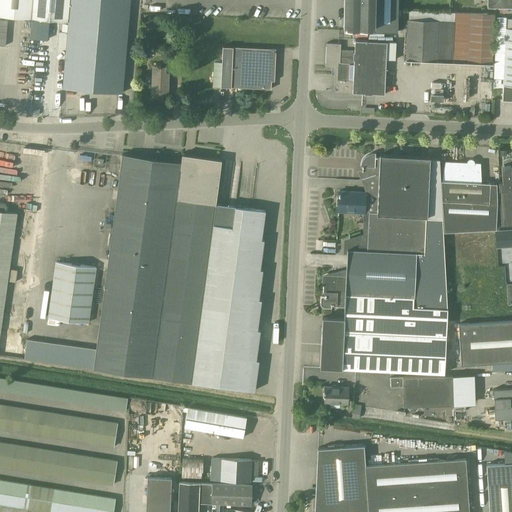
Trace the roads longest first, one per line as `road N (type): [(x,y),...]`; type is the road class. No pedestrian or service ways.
road 1 (unclassified): [(282,511),(300,120)]
road 2 (unclassified): [(300,120),(0,124)]
road 3 (unclassified): [(511,131),(300,120)]
road 4 (unclassified): [(300,120),(306,0)]
